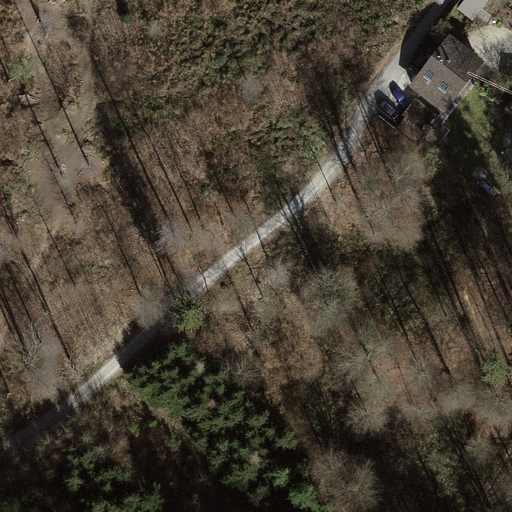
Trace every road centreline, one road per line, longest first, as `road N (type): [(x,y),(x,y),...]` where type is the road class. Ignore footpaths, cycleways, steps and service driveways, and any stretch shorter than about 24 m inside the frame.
road 1 (track): [(0,451),(71,405),(328,175),(449,0)]
road 2 (track): [(176,0),(57,142)]
